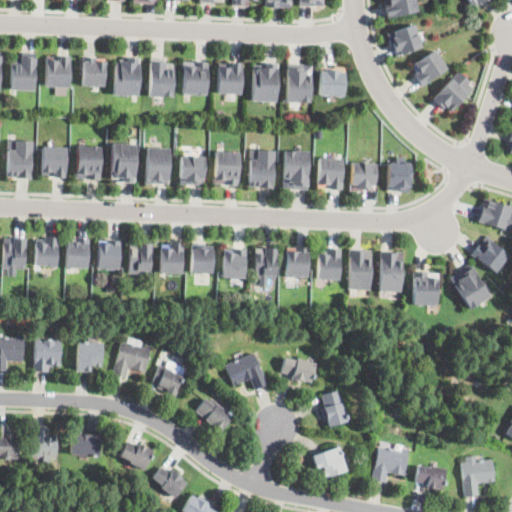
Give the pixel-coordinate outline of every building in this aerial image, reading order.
[(413,0),(416,10),(387,17),(386,14),(384,14),(383,7),(385,7),(383,0),(413,0)] [(413,23),(421,45),(402,52),(403,53),(396,55),(386,32),(393,29),(394,30),(413,23)] [(421,85),(414,74),(416,73),(411,65),(434,49),(446,67),(421,85)] [(34,52),(34,57),(37,57),(36,89),(10,88),(11,56),(21,56),(21,52),(34,52)] [(68,86),(44,85),(45,55),(70,56),(68,86)] [(104,57),(103,84),(96,84),(96,85),(87,85),(87,84),(81,83),(82,59),(83,59),(84,56),(104,57)] [(140,56),(138,95),(111,94),(112,70),(117,70),(117,59),(125,60),(125,56),(140,56)] [(165,57),(165,62),(174,62),(173,96),(148,95),(149,61),(151,61),(151,57),(165,57)] [(209,61),(207,94),(192,93),(192,95),(186,95),(186,93),(180,93),(181,65),(182,65),(182,60),(209,61)] [(242,62),(241,93),(216,92),(217,61),(242,62)] [(277,62),(276,100),(252,100),(253,64),(257,64),(257,67),(262,67),(263,62),(277,62)] [(312,65),(311,102),(285,101),(286,66),(288,66),(288,62),(303,63),(302,65),(312,65)] [(344,66),(343,95),(336,95),(335,95),(319,94),(320,66),(333,67),(333,66),(344,66)] [(451,110),(445,104),(443,107),(432,97),(458,69),(470,81),(468,83),(472,87),(451,110)] [(32,140),(30,177),(5,176),(7,139),(32,140)] [(136,175),(135,181),(119,181),(119,178),(109,178),(111,142),(136,143),(134,175),(136,175)] [(96,144),(96,145),(100,146),(99,172),(100,172),(100,178),(75,177),(76,172),(74,172),(75,145),(90,145),(90,144),(96,144)] [(64,176),(51,176),(51,171),(49,171),(49,174),(41,174),(42,146),(65,146),(64,176)] [(169,183),(144,182),(145,146),(170,147),(169,183)] [(274,148),(272,187),(258,187),(258,186),(247,185),(248,157),(249,157),(249,147),(274,148)] [(234,150),(234,151),(239,151),(238,183),(214,182),(214,178),(212,178),(213,150),(229,150),(229,149),(234,150)] [(308,150),(307,188),(292,188),(292,186),(284,186),(284,177),(282,177),(282,150),(308,150)] [(202,184),(180,183),(180,177),(178,176),(179,154),(203,155),(202,184)] [(343,157),(342,188),(338,188),(337,188),(318,188),(318,183),(315,183),(316,156),(343,157)] [(387,162),(386,189),(409,190),(409,162),(404,162),(404,156),(395,156),(394,162),(387,162)] [(374,190),(362,189),(361,191),(351,190),(351,184),(349,183),(351,161),(376,163),(374,190)] [(511,232),(476,220),(484,196),(511,204),(511,232)] [(491,241),(509,254),(505,260),(504,260),(496,271),(471,253),(479,242),(480,243),(486,234),(493,239),(491,241)] [(58,236),(58,245),(60,245),(60,266),(34,264),(35,238),(44,239),(44,236),(58,236)] [(25,238),(23,268),(15,267),(15,275),(7,275),(8,267),(2,267),(3,237),(25,238)] [(86,266),(72,266),(71,267),(67,267),(65,265),(66,237),(88,238),(86,266)] [(119,240),(118,267),(112,267),(112,268),(104,268),(104,267),(96,266),(98,239),(119,240)] [(151,242),(150,272),(128,272),(129,241),(151,242)] [(183,242),(182,272),(159,271),(160,247),(161,247),(161,243),(170,244),(170,241),(183,242)] [(212,272),(190,271),(190,247),(191,247),(191,242),(203,242),(203,245),(213,245),(212,272)] [(309,247),(308,252),(307,275),(294,275),(294,283),(285,282),(286,275),(285,274),(286,252),(285,252),(285,250),(295,250),(295,246),(309,247)] [(276,248),(275,278),(267,277),(267,285),(259,284),(259,277),(254,277),(255,247),(276,248)] [(341,248),(340,258),(339,258),(338,279),(315,278),(316,252),(320,252),(320,249),(325,250),(326,247),(341,248)] [(245,248),(243,277),(237,276),(237,278),(231,277),(231,276),(222,276),(223,248),(245,248)] [(371,249),(370,289),(347,288),(348,248),(371,249)] [(403,251),(401,290),(378,289),(379,250),(403,251)] [(468,309),(453,285),(455,284),(450,277),(459,272),(458,270),(469,262),(490,295),(468,309)] [(439,272),(438,306),(429,306),(429,303),(413,303),(413,276),(414,276),(414,270),(428,270),(428,272),(439,272)] [(115,283),(114,292),(105,292),(105,283),(115,283)] [(24,338),(24,342),(23,362),(6,361),(6,372),(0,371),(0,338),(18,339),(18,335),(24,335),(24,338)] [(60,357),(60,368),(48,367),(48,372),(33,372),(34,337),(46,338),(46,340),(61,340),(60,357)] [(102,363),(102,367),(92,367),(92,372),(77,372),(77,371),(78,342),(103,344),(102,363)] [(141,347),(144,348),(145,345),(153,347),(146,373),(128,368),(125,378),(112,375),(120,342),(141,347)] [(263,376),(265,381),(266,384),(254,390),(249,378),(232,386),(223,366),(253,353),(263,376)] [(294,360),(296,361),(296,358),(315,364),(310,382),(303,380),(303,383),(291,380),(292,375),(280,372),(284,357),(294,360)] [(176,395),(175,397),(165,393),(165,392),(156,388),(158,385),(152,382),(159,365),(173,371),(172,373),(183,377),(176,395)] [(487,378),(482,385),(474,379),(478,373),(487,378)] [(337,396),(341,395),(345,410),(344,410),(347,421),(328,426),(322,407),(324,406),(321,395),(335,391),(337,396)] [(208,401),(214,406),(216,403),(234,417),(222,433),(215,428),(213,430),(210,427),(209,427),(211,424),(194,411),(204,399),(208,401)] [(511,416),(503,432),(511,437),(511,416)] [(18,457),(18,460),(1,458),(0,461),(0,426),(7,427),(6,433),(20,434),(18,457)] [(47,437),(48,437),(48,436),(59,436),(57,460),(50,459),(50,465),(47,465),(43,464),(43,458),(29,457),(31,428),(45,429),(45,437),(47,437)] [(101,435),(100,439),(99,457),(70,455),(71,434),(85,435),(85,431),(99,432),(99,435),(101,435)] [(130,444),(136,447),(138,444),(153,451),(144,471),(137,467),(128,463),(129,461),(118,456),(125,441),(130,444)] [(345,466),(346,470),(324,478),(320,467),(316,469),(312,460),(311,456),(339,447),(345,466)] [(390,449),(402,451),(402,448),(408,449),(403,475),(386,472),(385,482),(372,480),(371,480),(377,447),(390,449)] [(476,456),(477,461),(492,459),(494,481),(476,483),(477,495),(463,497),(462,481),(461,481),(462,480),(460,463),(465,462),(465,457),(476,455),(476,456)] [(424,467),(429,468),(430,466),(445,469),(441,490),(426,487),(426,483),(414,481),(417,466),(424,467)] [(161,468),(169,474),(172,469),(180,475),(179,476),(182,478),(181,479),(185,483),(174,498),(160,488),(161,486),(151,479),(160,467),(161,468)] [(196,498),(198,496),(210,503),(207,507),(216,511),(181,511),(191,495),(196,498)]
